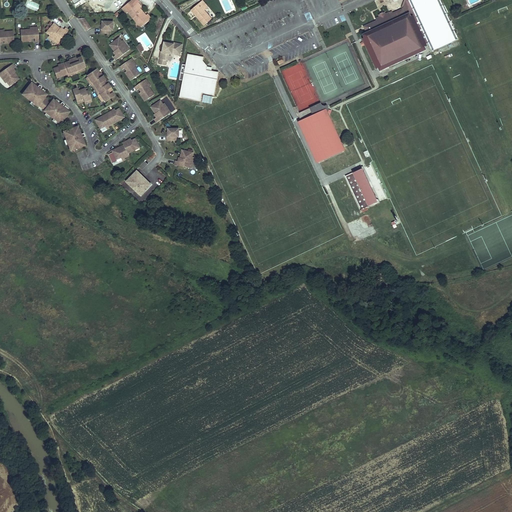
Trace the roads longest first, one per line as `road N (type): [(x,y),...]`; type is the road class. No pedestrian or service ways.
road 1 (track): [(0,367),(49,421),(78,511)]
road 2 (track): [(141,511),(51,426)]
